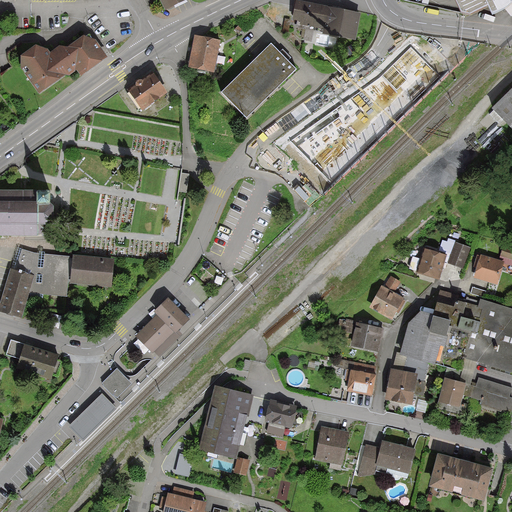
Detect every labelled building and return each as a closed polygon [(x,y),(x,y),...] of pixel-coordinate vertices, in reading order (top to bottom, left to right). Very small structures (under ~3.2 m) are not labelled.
[(162,0),(167,10),(190,0),(189,0),(162,0)] [(455,0),(463,15),(485,4),(489,13),(507,0),(455,0)] [(361,15),(299,5),(296,22),(329,28),(327,35),(357,40),(361,15)] [(76,70),(81,77),(107,59),(90,35),(68,51),(65,46),(52,56),(49,50),(39,47),(24,58),(23,68),(42,94),(76,70)] [(196,40),(192,69),(212,72),(216,43),(196,40)] [(336,175),(441,75),(412,45),(367,88),(337,117),(308,144),(307,145),(322,160),(336,175)] [(267,47),(220,95),(243,119),(291,71),(267,47)] [(155,77),(128,93),(139,110),(165,94),(155,77)] [(337,117),(367,88),(299,135),(308,144),(337,117)] [(511,95),(494,113),(511,130),(511,95)] [(189,174),(181,173),(179,191),(187,192),(189,174)] [(0,235),(39,235),(39,225),(50,225),(51,216),(54,212),(54,206),(51,202),(51,193),(49,190),(0,189),(0,235)] [(456,243),(449,263),(459,267),(466,247),(456,243)] [(16,272),(23,251),(18,250),(11,270),(16,272)] [(422,250),(416,273),(434,278),(441,254),(422,250)] [(42,256),(23,251),(16,272),(32,276),(27,292),(68,296),(69,283),(71,258),(42,256)] [(497,282),(501,264),(477,257),(472,275),(497,282)] [(113,261),(71,258),(69,283),(111,287),(113,261)] [(11,270),(8,270),(0,296),(0,311),(20,317),(27,292),(32,276),(16,272),(11,270)] [(381,288),(370,307),(390,319),(401,299),(393,294),(399,283),(391,278),(384,290),(381,288)] [(476,287),(473,293),(486,298),(488,291),(476,287)] [(511,309),(481,299),(462,358),(511,373),(511,309)] [(158,314),(173,329),(175,331),(187,320),(167,300),(155,311),(158,314)] [(389,371),(384,399),(409,402),(412,394),(423,396),(443,319),(419,313),(410,325),(402,352),(408,356),(404,373),(389,371)] [(158,314),(136,335),(151,350),(173,329),(158,314)] [(382,326),(356,320),(351,345),(376,351),(382,326)] [(58,355),(12,340),(7,355),(21,359),(18,367),(50,378),(58,355)] [(377,367),(334,359),(332,374),(348,377),(345,393),(371,398),(377,367)] [(114,373),(101,386),(112,396),(124,384),(114,373)] [(463,384),(442,380),(436,406),(458,410),(463,384)] [(511,390),(478,380),(473,397),(484,400),(482,408),(511,416),(511,411),(511,397),(510,397),(511,390)] [(254,394),(215,385),(199,450),(237,459),(247,416),(249,417),(254,394)] [(68,428),(80,440),(113,408),(101,395),(68,428)] [(300,410),(274,405),(271,424),(297,429),(300,410)] [(345,434),(320,429),(313,462),(339,467),(345,434)] [(169,472),(191,476),(195,456),(185,455),(187,443),(174,441),(169,472)] [(364,447),(358,475),(373,479),(375,469),(410,477),(416,451),(378,442),(376,450),(364,447)] [(492,470),(435,454),(427,484),(483,500),(492,470)] [(164,494),(159,511),(201,511),(204,502),(192,499),(194,494),(172,488),(170,495),(164,494)]
